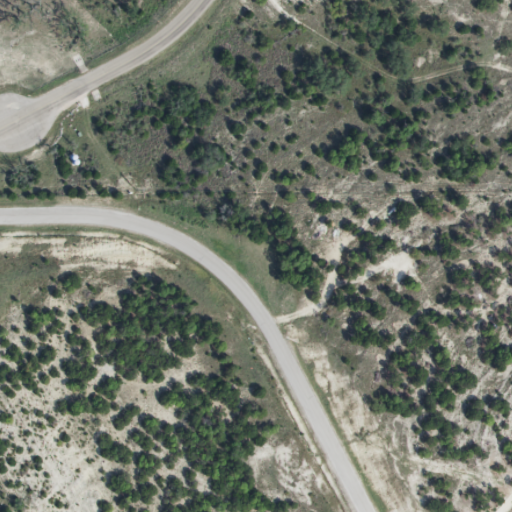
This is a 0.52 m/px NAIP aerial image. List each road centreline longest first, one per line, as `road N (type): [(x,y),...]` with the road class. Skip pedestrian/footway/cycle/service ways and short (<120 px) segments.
road 1 (residential): [(0,217),(133,223),(213,262),(272,322),(365,511)]
road 2 (residential): [(0,126),(128,60),(180,27),(202,0)]
